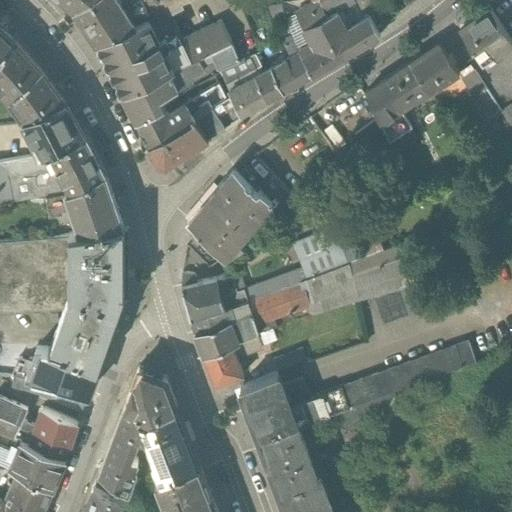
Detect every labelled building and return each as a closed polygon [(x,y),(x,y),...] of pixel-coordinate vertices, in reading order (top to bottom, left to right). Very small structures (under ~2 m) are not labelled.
[(63,0),(74,8),(88,0),(63,0)] [(118,0),(88,0),(74,8),(97,42),(135,22),(133,19),(122,4),(118,0)] [(130,0),(122,4),(133,19),(148,10),(151,15),(165,9),(163,4),(170,0),(180,0),(181,2),(184,0),(130,0)] [(313,0),(311,2),(293,12),(302,28),(324,16),(318,0),(313,0)] [(318,0),(324,16),(334,10),(335,11),(352,1),(351,0),(318,0)] [(511,42),(490,9),(459,30),(482,64),(511,44),(511,42)] [(368,15),(345,29),(335,11),(334,10),(324,16),(326,19),(320,22),(341,57),(379,35),(368,15)] [(148,16),(136,22),(97,42),(122,91),(173,67),(183,62),(172,41),(181,36),(173,19),(154,28),(148,16)] [(341,57),(320,22),(326,19),(324,16),(302,28),(309,41),(298,47),(299,51),(312,74),(341,57)] [(0,55),(15,38),(0,23),(0,55)] [(292,30),(281,37),(291,55),(299,51),(298,47),(295,42),(294,35),(292,30)] [(42,67),(15,38),(0,55),(0,87),(8,96),(42,67)] [(233,41),(202,52),(215,78),(242,64),(233,41)] [(439,43),(410,62),(429,91),(430,92),(459,73),(439,43)] [(291,55),(271,67),(283,91),(312,74),(299,51),(291,55)] [(173,67),(186,92),(215,78),(202,52),(183,62),(173,67)] [(410,62),(381,81),(384,86),(368,97),(381,124),(400,111),(429,91),(410,62)] [(42,67),(8,96),(24,119),(65,99),(42,67)] [(122,91),(139,128),(178,112),(172,99),(186,92),(173,67),(122,91)] [(271,67),(256,76),(268,100),(283,91),(271,67)] [(475,71),(462,79),(474,98),(487,89),(475,71)] [(256,76),(235,88),(247,111),(268,100),(256,76)] [(65,99),(24,119),(30,130),(29,131),(35,142),(36,141),(43,153),(48,152),(49,152),(86,134),(65,99)] [(178,112),(139,128),(157,163),(182,160),(225,135),(204,101),(178,112)] [(511,107),(503,114),(511,128),(511,107)] [(400,111),(381,124),(391,144),(413,129),(400,111)] [(313,129),(272,156),(291,185),(332,158),(313,129)] [(86,134),(49,152),(62,178),(63,178),(69,191),(70,190),(105,173),(86,134)] [(43,153),(0,161),(0,202),(13,200),(9,177),(53,169),(58,180),(62,178),(49,152),(48,152),(43,153)] [(390,162),(308,201),(318,222),(400,183),(390,162)] [(234,168),(188,221),(224,257),(243,244),(239,241),(260,218),(273,203),(269,199),(258,187),(254,190),(234,168)] [(105,173),(70,190),(69,191),(46,195),(50,216),(76,210),(80,231),(80,232),(124,225),(105,173)] [(299,205),(280,185),(269,199),(273,203),(260,218),(268,227),(299,205)] [(124,225),(80,232),(80,231),(69,233),(69,234),(71,293),(66,308),(52,348),(99,365),(125,293),(124,225)] [(259,286),(258,286),(262,297),(346,265),(339,248),(332,227),(295,241),(305,268),(259,286)] [(69,234),(0,239),(0,313),(66,308),(71,293),(69,234)] [(358,241),(339,248),(346,265),(364,258),(358,241)] [(238,271),(217,279),(197,283),(195,276),(193,275),(182,273),(181,286),(191,319),(249,301),(244,289),(238,271)] [(258,284),(244,289),(249,301),(250,302),(262,297),(258,286),(259,286),(258,284)] [(249,301),(191,319),(204,355),(239,341),(239,339),(236,333),(258,326),(250,302),(249,301)] [(270,329),(255,333),(259,342),(274,337),(270,329)] [(239,341),(204,355),(216,385),(230,380),(230,379),(243,374),(236,356),(260,347),(259,342),(255,333),(239,339),(239,341)] [(431,349),(437,371),(476,361),(470,339),(431,349)] [(303,346),(271,357),(275,369),(307,358),(303,346)] [(167,376),(140,365),(126,403),(144,410),(143,416),(148,416),(179,406),(167,376)] [(277,372),(240,385),(258,434),(296,421),(290,405),(282,384),(277,372)] [(33,378),(15,375),(13,385),(31,392),(33,378)] [(302,376),(282,384),(290,405),(310,398),(302,376)] [(55,381),(33,378),(31,392),(82,410),(88,394),(55,381)] [(394,391),(335,412),(343,432),(401,411),(394,391)] [(78,421),(43,406),(37,424),(24,418),(28,408),(0,394),(0,428),(22,438),(68,457),(78,421)] [(126,403),(101,471),(129,491),(138,468),(136,468),(140,459),(140,458),(133,455),(142,434),(145,434),(148,416),(143,416),(144,410),(126,403)] [(201,463),(179,406),(148,416),(145,434),(148,435),(156,458),(154,459),(161,479),(201,463)] [(312,441),(306,444),(304,439),(302,439),(296,421),(258,434),(287,511),(329,511),(323,493),(326,492),(321,477),(325,475),(312,441)] [(68,457),(22,438),(18,448),(11,466),(23,472),(54,487),(68,457)] [(18,448),(0,440),(0,461),(11,466),(18,448)] [(161,479),(157,480),(168,511),(188,511),(215,501),(201,463),(161,479)] [(11,511),(42,511),(54,487),(23,472),(12,496),(0,489),(0,506),(2,508),(11,511)] [(119,511),(123,502),(94,488),(84,511),(119,511)] [(219,511),(215,501),(188,511),(219,511)]
